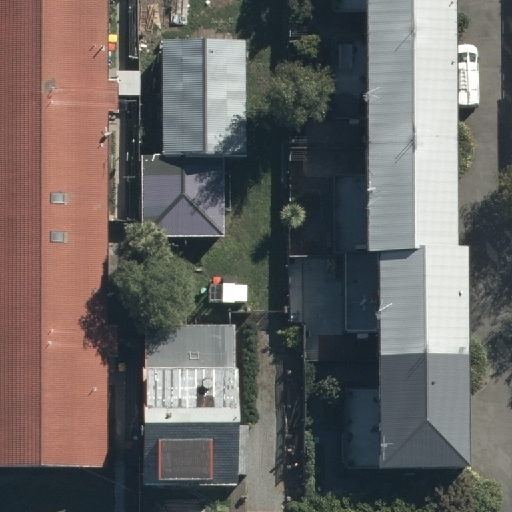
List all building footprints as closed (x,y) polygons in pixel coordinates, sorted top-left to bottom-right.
[(0,0),(0,461),(107,462),(110,0),(0,0)] [(449,0),(359,0),(363,238),(453,237),(449,0)] [(240,37),(170,36),(168,141),(145,141),(143,223),(236,226),(240,37)] [(369,243),(373,462),(461,460),(459,239),(369,243)] [(126,322),(126,467),(240,467),(240,322),(126,322)] [(371,379),(344,379),(345,461),(372,461),(371,379)]
